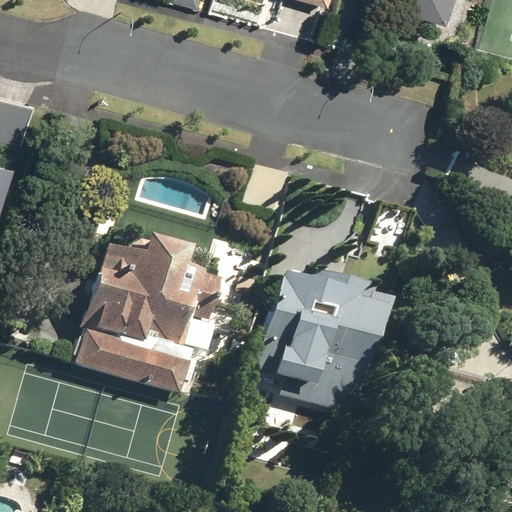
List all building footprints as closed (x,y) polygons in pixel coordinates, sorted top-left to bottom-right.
[(170,0),(170,4),(195,10),(197,1),(200,2),(200,0),(170,0)] [(347,0),(438,24),(444,0),(347,0)] [(30,107),(0,98),(0,142),(19,148),(30,107)] [(122,252),(101,247),(94,273),(88,271),(73,329),(134,345),(136,340),(175,350),(176,346),(201,352),(210,320),(203,319),(212,281),(194,276),(195,271),(174,266),(179,248),(135,237),(134,242),(131,242),(123,248),(122,252)] [(300,282),(272,274),(244,374),(278,383),(274,396),(344,416),(369,325),(374,326),(380,302),(360,296),(362,289),(355,287),(358,278),(324,269),(321,278),(303,273),(300,282)] [(180,364),(73,334),(64,367),(171,396),(180,364)] [(20,472),(5,467),(0,483),(0,497),(12,501),(20,472)]
